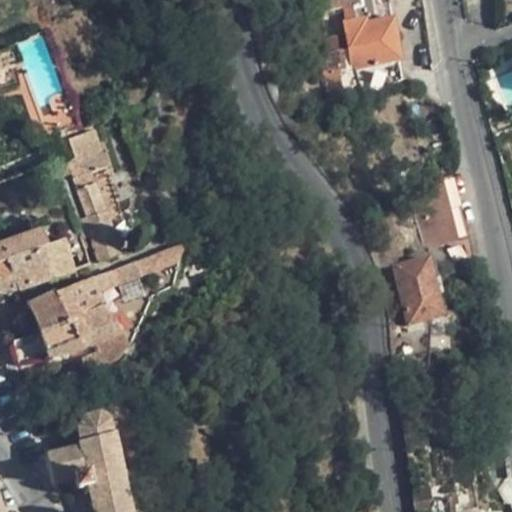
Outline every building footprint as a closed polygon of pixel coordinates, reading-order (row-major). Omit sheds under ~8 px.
[(318,0),(320,11),(358,5),(357,0),(318,0)] [(424,12),(421,0),(404,0),(390,2),(393,18),(424,12)] [(393,18),(390,2),(343,10),(349,48),(354,67),(363,95),(403,80),(393,18)] [(314,55),(324,109),(363,95),(354,67),(349,48),(314,55)] [(23,69),(15,49),(0,53),(0,88),(14,85),(11,71),(23,69)] [(66,162),(77,191),(96,184),(92,174),(106,169),(92,132),(70,140),(76,159),(66,162)] [(453,176),(406,187),(424,250),(469,237),(453,176)] [(96,186),(96,184),(77,191),(87,218),(106,213),(96,186)] [(93,241),(93,249),(99,262),(119,255),(110,229),(112,229),(106,213),(87,218),(82,220),(86,234),(91,233),(93,241)] [(42,229),(0,244),(0,263),(7,261),(41,250),(49,247),(42,229)] [(366,247),(375,268),(396,264),(391,241),(366,247)] [(64,242),(49,247),(41,250),(50,280),(73,272),(64,242)] [(179,248),(170,251),(179,261),(181,255),(179,248)] [(50,280),(41,250),(7,261),(17,292),(50,280)] [(179,261),(170,251),(167,252),(154,258),(159,273),(178,266),(179,261)] [(154,258),(134,265),(139,279),(159,273),(154,258)] [(428,259),(391,268),(407,327),(443,319),(428,259)] [(17,292),(7,261),(0,263),(0,302),(4,302),(4,292),(17,292)] [(93,280),(55,295),(68,323),(102,307),(99,299),(116,287),(139,279),(134,265),(93,280)] [(36,329),(37,332),(38,335),(68,323),(55,295),(19,311),(17,315),(17,320),(15,321),(22,334),(36,329)] [(120,334),(102,307),(68,323),(82,351),(96,346),(120,334)] [(82,353),(82,351),(68,323),(38,335),(13,344),(18,367),(82,353)] [(96,346),(98,352),(104,367),(106,368),(107,369),(129,350),(121,334),(120,334),(96,346)] [(98,352),(81,359),(83,365),(104,367),(98,352)] [(141,511),(141,510),(133,511),(130,511),(123,478),(140,475),(139,471),(121,473),(113,436),(112,436),(108,422),(97,415),(84,418),(75,431),(78,444),(77,445),(78,449),(47,456),(52,484),(73,479),(76,491),(87,489),(92,511),(141,511)]
